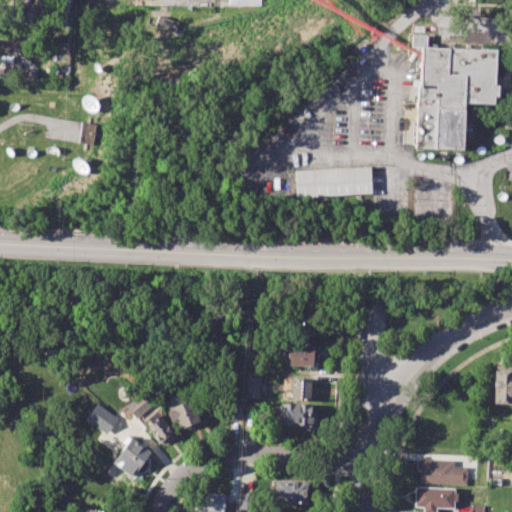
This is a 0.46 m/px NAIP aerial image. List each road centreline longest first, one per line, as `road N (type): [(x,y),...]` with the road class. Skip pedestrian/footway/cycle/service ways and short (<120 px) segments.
road 1 (secondary): [(0,243),(511,259)]
road 2 (residential): [(362,511),(364,457),(389,385),(436,345),(502,313)]
road 3 (residential): [(364,457),(212,458),(188,469),(158,511)]
